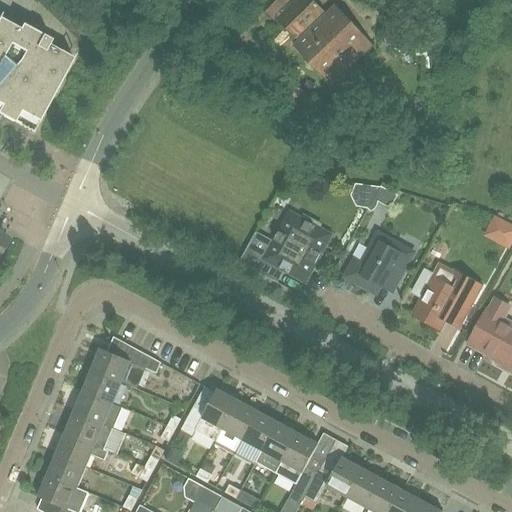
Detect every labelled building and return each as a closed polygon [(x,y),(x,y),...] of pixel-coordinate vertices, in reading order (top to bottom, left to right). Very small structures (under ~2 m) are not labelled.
[(65,0),(74,9),(79,4),(74,0),(65,0)] [(324,11),(313,0),(260,0),(258,3),(273,18),(275,16),(296,38),(324,11)] [(84,18),(88,13),(79,4),(74,9),(84,18)] [(330,84),(371,44),(335,6),(294,45),(330,84)] [(94,27),(98,23),(88,13),(84,18),(94,27)] [(72,58),(48,45),(51,40),(32,29),(29,35),(0,18),(0,114),(32,132),(72,58)] [(312,98),(282,80),(271,99),(301,116),(312,98)] [(375,209),(377,205),(377,202),(373,200),(367,210),(371,212),(375,209)] [(305,283),(331,235),(319,229),(322,224),(303,213),(301,219),(289,212),(273,241),(256,232),(240,262),(274,281),(280,269),(305,283)] [(345,277),(363,287),(365,288),(366,288),(368,288),(369,287),(370,286),(372,282),(391,292),(403,271),(413,253),(377,234),(361,265),(354,261),(345,277)] [(440,266),(435,276),(424,270),(412,293),(421,298),(412,314),(441,329),(445,321),(459,328),(469,309),(481,288),(459,276),(452,272),(440,266)] [(511,325),(502,320),(509,307),(495,299),(488,312),(486,311),(468,344),(498,361),(496,364),(511,373),(511,325)] [(122,383),(130,363),(156,374),(161,363),(113,337),(107,352),(100,349),(91,370),(122,383)] [(113,404),(122,383),(91,370),(82,391),(113,404)] [(215,441),(238,401),(217,389),(205,412),(194,406),(181,430),(192,436),(195,431),(215,441)] [(122,408),(113,404),(82,391),(74,412),(113,429),(122,408)] [(242,440),(258,412),(238,401),(215,441),(235,452),(242,440)] [(104,450),(113,429),(74,412),(65,433),(104,450)] [(262,451),(278,423),(258,412),(242,440),(262,451)] [(167,427),(175,431),(181,420),(173,416),(167,427)] [(282,462),(298,434),(278,423),(262,451),(255,463),(276,474),(282,462)] [(169,442),(175,431),(167,427),(161,438),(169,442)] [(104,450),(65,433),(56,454),(86,467),(92,454),(105,460),(109,452),(104,450)] [(304,498),(326,458),(314,452),(318,445),(298,434),(282,462),(276,474),(296,485),(293,491),(304,498)] [(156,446),(145,467),(153,471),(164,451),(156,446)] [(77,488),(86,467),(56,454),(47,475),(77,488)] [(347,497),(362,469),(341,457),(338,464),(326,458),(304,498),(316,504),(326,486),(347,497)] [(147,482),(153,471),(145,467),(137,464),(131,474),(147,482)] [(211,475),(200,469),(196,477),(207,483),(211,475)] [(367,508),(382,480),(362,469),(347,497),(367,508)] [(79,511),(87,493),(77,489),(77,488),(47,475),(38,497),(62,507),(60,511),(79,511)] [(185,497),(193,502),(202,486),(189,479),(183,488),(185,497)] [(390,511),(402,490),(382,480),(367,508),(373,511),(390,511)] [(236,499),(240,491),(229,485),(225,493),(236,499)] [(211,511),(213,511),(222,497),(202,486),(193,502),(211,511)] [(246,504),(251,496),(241,490),(240,491),(236,499),(246,504)] [(416,511),(422,501),(402,490),(390,511),(416,511)] [(137,500),(129,495),(123,507),(131,511),(137,500)] [(222,497),(213,511),(234,511),(238,506),(222,497)] [(441,511),(422,501),(416,511),(441,511)]
